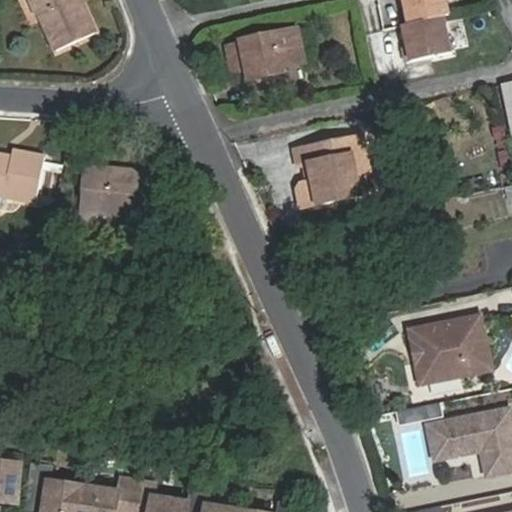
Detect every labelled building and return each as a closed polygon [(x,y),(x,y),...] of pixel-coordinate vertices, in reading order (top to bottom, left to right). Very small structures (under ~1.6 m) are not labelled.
[(34,0),(43,19),(47,17),(62,52),(99,36),(82,0),(34,0)] [(458,12),(455,0),(407,0),(408,1),(409,0),(414,0),(419,21),(413,22),(417,43),(412,44),(415,59),(461,48),(453,13),(458,12)] [(278,67),(292,64),(312,59),(305,28),(237,44),(243,73),(259,69),(261,77),(279,73),(278,67)] [(293,70),(292,64),(278,67),(279,73),(293,70)] [(511,80),(502,83),(511,122),(511,80)] [(307,186),(311,204),(375,190),(379,185),(375,166),(369,162),(366,162),(362,145),(369,144),(375,140),(373,131),(304,146),(307,163),(315,161),(319,178),(312,180),(307,186)] [(369,144),(362,145),(366,162),(369,162),(375,166),(379,185),(375,190),(389,188),(378,139),(375,140),(369,144)] [(0,163),(0,194),(3,195),(11,197),(39,202),(47,158),(18,152),(17,158),(15,166),(0,163)] [(17,158),(0,154),(0,163),(15,166),(17,158)] [(123,177),(123,170),(93,168),(92,175),(123,177)] [(130,209),(129,215),(160,218),(164,173),(123,170),(123,177),(92,175),(88,227),(107,229),(108,214),(119,215),(119,208),(130,209)] [(3,195),(0,194),(0,209),(3,210),(9,207),(11,197),(3,195)] [(426,357),(423,358),(428,384),(500,370),(488,314),(417,329),(421,349),(424,348),(426,357)] [(511,470),(511,413),(511,409),(430,425),(436,459),(482,449),(488,475),(511,470)] [(398,418),(385,420),(388,431),(400,429),(398,418)] [(0,504),(21,506),(24,463),(0,461),(0,504)] [(52,479),(54,467),(33,464),(26,510),(38,511),(298,511),(300,502),(279,499),(276,511),(275,511),(209,502),(211,489),(191,486),(189,500),(156,495),(158,482),(121,476),(119,489),(52,479)]
